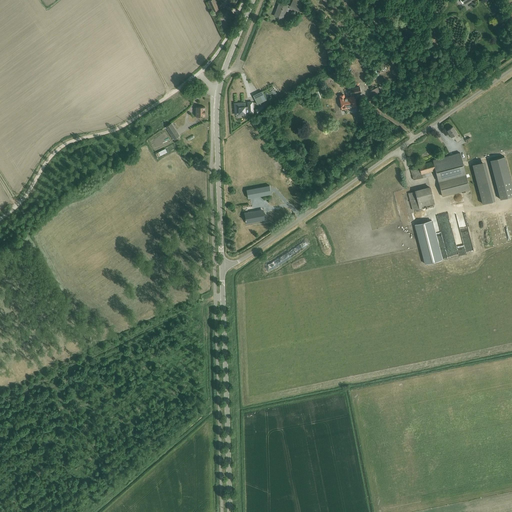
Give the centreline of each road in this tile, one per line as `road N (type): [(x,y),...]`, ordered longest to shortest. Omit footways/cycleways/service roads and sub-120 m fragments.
road 1 (unclassified): [(222,263),(241,260),(511,70)]
road 2 (residential): [(198,73),(123,124),(66,141),(0,218)]
road 3 (tertiary): [(229,511),(222,263)]
road 4 (tertiary): [(222,263),(218,92)]
